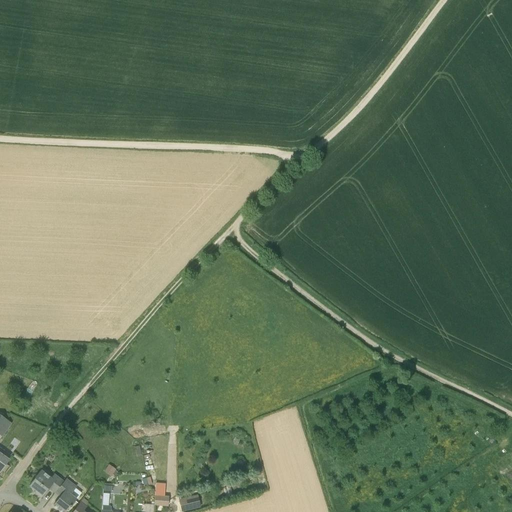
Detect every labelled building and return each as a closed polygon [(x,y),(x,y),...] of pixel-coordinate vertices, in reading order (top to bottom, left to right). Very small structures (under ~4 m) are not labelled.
[(6,420),(1,427),(7,431),(12,424),(6,420)] [(0,471),(8,460),(1,455),(3,452),(0,450),(0,471)] [(114,471),(115,470),(109,465),(104,472),(110,476),(112,475),(114,471)] [(51,478),(40,471),(29,486),(35,491),(34,493),(41,498),(49,488),(55,492),(64,481),(54,474),(51,478)] [(65,481),(64,481),(55,492),(61,496),(53,506),(60,511),(63,511),(70,505),(71,506),(77,499),(70,495),(76,487),(66,479),(65,481)] [(154,496),(154,506),(163,506),(168,502),(164,496),(164,484),(155,483),(155,488),(154,496)] [(197,495),(187,498),(190,510),(200,507),(197,495)] [(80,503),(72,511),(82,511),(85,507),(88,504),(82,500),(80,503)]
